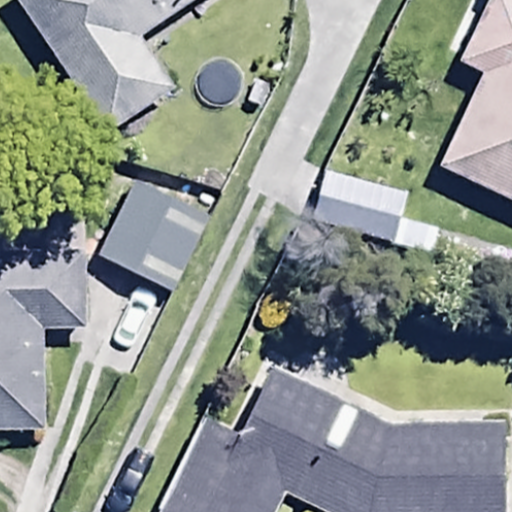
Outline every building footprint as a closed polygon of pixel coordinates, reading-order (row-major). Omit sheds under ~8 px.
[(14,0),(105,131),(173,85),(135,31),(179,0),(14,0)] [(479,68),(434,160),(511,197),(511,0),(482,0),(455,56),(479,68)] [(129,181),(94,253),(175,292),(210,221),(129,181)] [(0,247),(0,426),(39,426),(39,327),(83,327),(83,247),(0,247)] [(267,511),(280,486),(335,511),(496,511),(501,422),(386,417),(269,361),(239,424),(206,408),(156,511),(267,511)]
